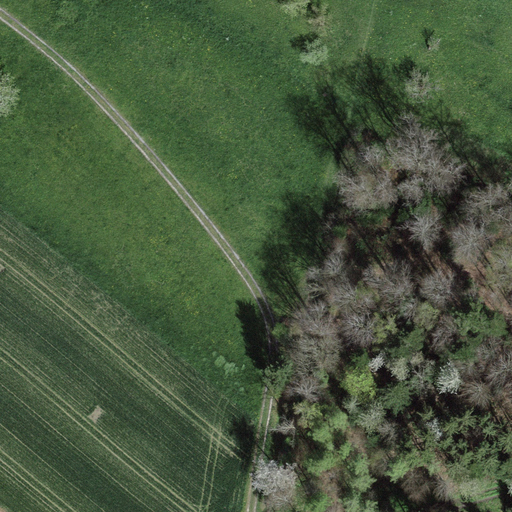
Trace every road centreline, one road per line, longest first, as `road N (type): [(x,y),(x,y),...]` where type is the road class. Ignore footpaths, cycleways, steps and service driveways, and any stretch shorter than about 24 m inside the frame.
road 1 (track): [(280,347),(236,266),(128,132),(0,11)]
road 2 (track): [(244,511),(280,347)]
